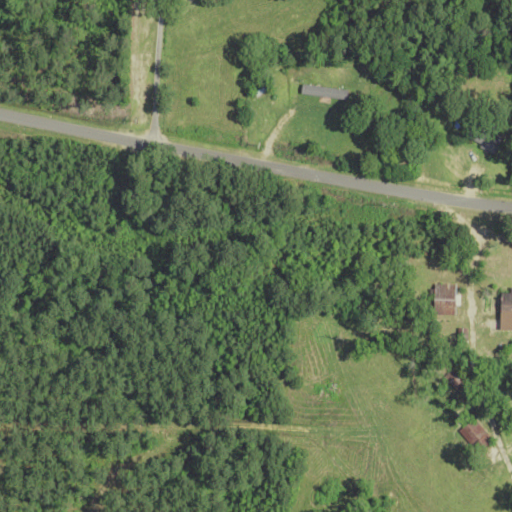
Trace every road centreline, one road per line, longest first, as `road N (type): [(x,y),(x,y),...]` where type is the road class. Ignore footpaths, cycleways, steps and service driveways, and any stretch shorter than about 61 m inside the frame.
road 1 (residential): [(511,206),(383,205),(83,145),(0,117)]
road 2 (residential): [(422,26),(404,103),(358,164),(345,197)]
road 3 (residential): [(263,20),(237,86),(224,173)]
